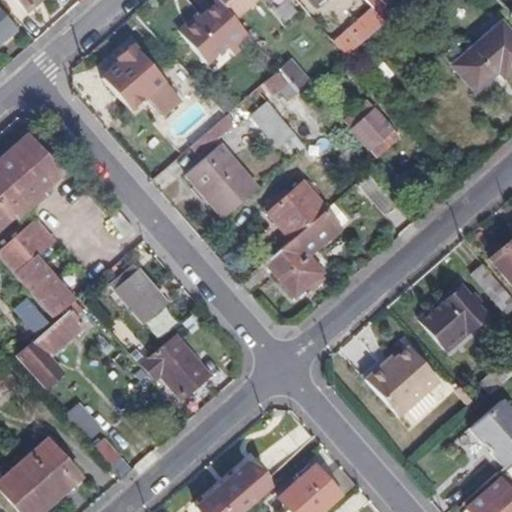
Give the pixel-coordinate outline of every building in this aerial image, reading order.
[(9,0),(21,15),(40,0),(9,0)] [(258,0),(215,0),(217,2),(234,21),(258,0)] [(374,0),(378,4),(382,9),(392,0),(374,0)] [(391,18),(411,0),(392,0),(382,9),(391,18)] [(234,21),(217,2),(180,35),(207,66),(226,48),(234,56),(251,41),(234,21)] [(382,9),(378,4),(333,44),(345,58),(391,18),(382,9)] [(0,41),(13,31),(0,16),(0,41)] [(477,99),(511,68),(511,42),(498,27),(450,70),(477,99)] [(179,102),(131,47),(115,61),(117,65),(100,81),(129,114),(145,100),(161,118),(179,102)] [(289,62),(278,72),(289,84),(296,92),(307,83),(289,62)] [(289,84),(278,72),(263,85),(273,96),(289,84)] [(275,113),(296,95),(298,94),(296,92),(289,84),(273,96),(263,85),(256,92),(275,113)] [(273,114),(291,135),(292,134),(297,140),(306,131),(305,130),(316,119),(296,95),(275,113),(273,114)] [(226,117),(232,112),(234,110),(224,100),(215,108),(224,119),(226,117)] [(341,122),(366,150),(389,129),(364,102),(341,122)] [(276,148),(286,139),(297,153),(303,148),(291,135),(273,114),(265,106),(251,118),(276,148)] [(226,117),(230,122),(236,117),(232,112),(226,117)] [(224,119),(192,147),(199,154),(232,125),(230,122),(226,117),(224,119)] [(389,129),(366,150),(373,157),(395,137),(389,129)] [(0,228),(60,175),(25,138),(0,160),(0,228)] [(185,177),(221,219),(254,189),(219,147),(185,177)] [(290,242),(325,211),(302,185),(288,197),(283,191),(262,210),(267,216),(290,242)] [(368,199),(384,217),(396,207),(380,188),(368,199)] [(332,206),(325,211),(340,228),(347,222),(332,206)] [(325,280),(320,275),(322,274),(307,258),(340,228),(325,211),(290,242),(263,265),(293,300),(306,288),(312,293),(325,280)] [(118,242),(132,231),(116,214),(103,225),(118,242)] [(73,304),(78,299),(37,256),(53,241),(36,222),(0,252),(0,258),(55,319),(66,309),(73,304)] [(511,285),(511,240),(489,260),(511,285)] [(106,287),(113,295),(136,273),(138,272),(132,265),(106,287)] [(511,309),(511,299),(483,266),(470,277),(504,315),(511,309)] [(141,325),(164,305),(136,273),(113,295),(141,325)] [(447,352),(487,317),(461,288),(434,311),(432,310),(420,321),(447,352)] [(37,335),(50,323),(26,297),(13,309),(37,335)] [(87,320),(73,304),(66,309),(70,313),(27,353),(20,360),(46,388),(60,376),(49,361),(84,330),(81,325),(87,320)] [(190,336),(204,323),(195,313),(181,326),(190,336)] [(139,367),(152,381),(158,375),(181,399),(207,376),(172,338),(139,367)] [(15,354),(20,360),(27,353),(22,348),(15,354)] [(365,379),(398,418),(438,382),(409,348),(395,360),(391,357),(382,364),(365,379)] [(480,384),(490,396),(511,376),(511,360),(510,359),(480,384)] [(0,405),(20,389),(5,371),(0,375),(0,405)] [(398,419),(409,430),(446,398),(435,386),(398,419)] [(490,455),(504,471),(511,463),(511,415),(500,402),(469,430),(483,446),(486,444),(493,452),(490,455)] [(76,403),(60,417),(84,444),(100,431),(76,403)] [(91,448),(109,469),(120,459),(101,439),(91,448)] [(0,492),(17,511),(37,511),(77,477),(43,441),(0,479),(0,492)] [(243,511),(270,489),(263,481),(263,472),(257,465),(247,464),(246,463),(194,509),(196,511),(243,511)] [(324,483),(312,469),(276,501),(286,511),(284,511),(318,511),(336,496),(324,483)] [(340,470),(324,483),(336,496),(338,499),(354,485),(340,470)] [(511,511),(511,472),(468,509),(470,511),(511,511)]
